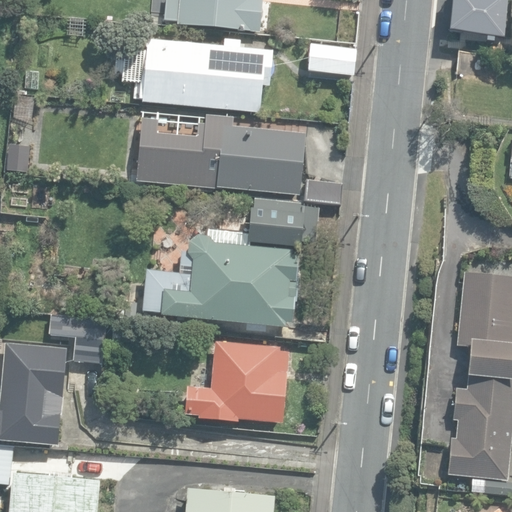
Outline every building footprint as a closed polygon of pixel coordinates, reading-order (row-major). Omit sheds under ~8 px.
[(178,26),(261,33),(264,0),(166,0),(164,21),(178,22),(178,26)] [(463,0),(463,10),(495,13),(496,0),(463,0)] [(133,100),(260,113),(262,88),(269,89),(273,52),(148,40),(146,51),(126,49),(123,81),(135,82),(133,100)] [(303,69),(349,73),(352,46),(306,42),(303,69)] [(457,76),(490,79),(492,56),(459,53),(457,76)] [(137,180),(297,196),(303,135),(235,128),(236,119),(205,116),(202,141),(159,136),(160,122),(143,121),(137,180)] [(28,174),(30,147),(9,145),(7,171),(28,174)] [(303,200),(340,203),(342,181),(305,178),(303,200)] [(158,318),(284,328),(284,322),(291,323),(298,249),(314,251),(318,203),(248,197),(245,231),(248,232),(247,248),(211,244),(207,236),(194,235),(187,243),(186,250),(179,249),(177,273),(142,270),(139,312),(159,313),(158,318)] [(471,348),(468,376),(511,380),(511,277),(463,273),(456,347),(471,348)] [(75,361),(103,364),(108,320),(53,315),(51,336),(77,338),(75,361)] [(111,343),(126,345),(129,328),(114,326),(111,343)] [(183,414),(281,422),(287,350),(278,350),(278,346),(212,340),(209,386),(186,385),(183,414)] [(0,439),(58,446),(68,350),(7,344),(1,403),(0,402),(0,439)] [(507,481),(511,426),(511,380),(468,376),(467,390),(455,389),(452,420),(457,421),(456,440),(451,439),(448,475),(507,481)] [(0,485),(10,486),(14,446),(0,444),(0,485)] [(96,511),(99,482),(72,479),(73,474),(48,472),(48,476),(13,472),(9,511),(96,511)] [(511,496),(511,484),(471,481),(470,494),(511,496)] [(274,511),(275,497),(189,489),(186,511),(274,511)]
